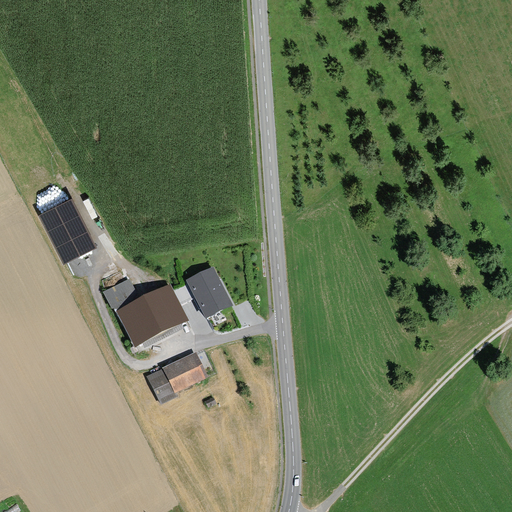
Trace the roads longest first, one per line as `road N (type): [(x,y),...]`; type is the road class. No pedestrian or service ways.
road 1 (tertiary): [(288,511),(293,444),(259,0)]
road 2 (track): [(321,511),(511,324)]
